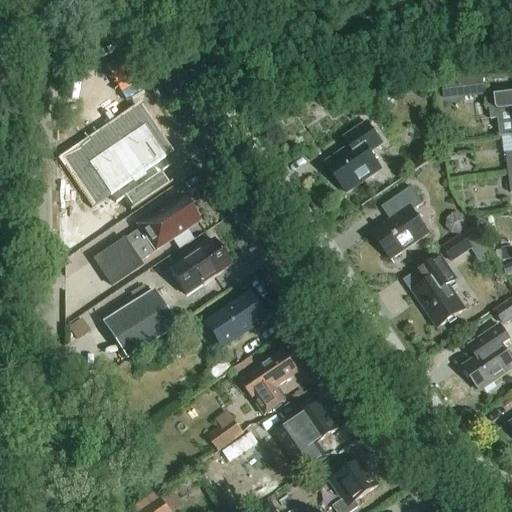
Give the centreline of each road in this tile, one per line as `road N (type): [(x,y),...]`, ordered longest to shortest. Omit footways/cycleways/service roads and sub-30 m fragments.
road 1 (residential): [(42,511),(41,0)]
road 2 (residential): [(511,487),(469,460),(255,142),(233,120),(206,130)]
road 3 (tertiary): [(462,511),(206,130)]
road 4 (tertiary): [(206,130),(130,0)]
